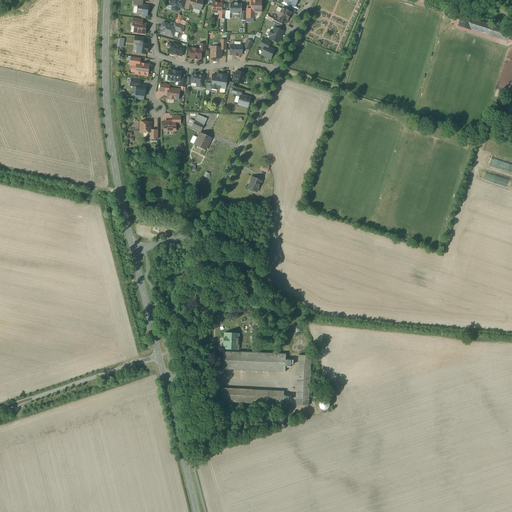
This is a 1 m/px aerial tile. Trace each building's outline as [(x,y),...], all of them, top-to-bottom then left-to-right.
[(182,0),(169,0),(169,3),(174,4),(172,10),(177,11),(178,7),(180,8),(182,0)] [(191,0),(192,1),(190,7),(201,10),(203,1),(200,0),(191,0)] [(261,1),(252,1),(251,9),(251,12),(254,12),(256,12),(257,13),(260,13),(260,12),(261,12),(262,11),(262,7),(261,6),(261,1)] [(222,4),(213,3),(212,12),(219,13),(221,13),(221,10),(222,4)] [(237,3),(235,3),(234,4),(230,4),(230,14),(233,14),(238,14),(241,14),(242,12),(242,4),(237,4),(237,3)] [(148,6),(139,5),(137,14),(147,15),(148,6)] [(251,9),(246,9),(246,12),(246,18),(249,18),(254,18),(254,12),(251,12),(251,9)] [(291,13),(282,9),(278,19),(283,22),(286,23),(288,20),(289,19),(290,17),(290,16),(291,13)] [(510,31),(474,20),(474,19),(462,15),(459,26),(470,30),(470,29),(507,41),(510,31)] [(278,19),(275,18),(273,23),(275,24),(281,26),(283,22),(278,19)] [(142,24),(136,23),(134,33),(145,35),(146,24),(142,24)] [(174,27),(169,25),(169,24),(164,23),(163,24),(161,29),(162,29),(161,33),(166,35),(165,35),(168,36),(173,37),(175,30),(176,28),(174,27)] [(184,26),(175,23),(174,27),(176,28),(175,30),(182,32),(184,26)] [(280,30),(275,28),(274,28),(273,31),(271,30),(269,36),(270,36),(269,39),(278,43),(283,32),(280,30)] [(253,42),(247,40),(243,48),(249,50),(253,42)] [(271,43),(263,40),(260,46),(264,48),(265,46),(268,48),(271,43)] [(143,43),(139,43),(138,45),(137,53),(146,54),(147,51),(148,47),(147,47),(148,44),(143,43)] [(184,47),(172,43),(169,52),(178,55),(182,56),(183,50),(184,47)] [(242,46),(231,45),(230,55),(242,55),(242,46)] [(268,48),(265,46),(264,48),(261,55),(270,59),(274,50),(268,48)] [(221,48),(212,47),(211,58),(221,58),(221,50),(221,48)] [(199,49),(191,49),(190,58),(194,59),(193,59),(197,59),(201,59),(201,52),(201,49),(199,49)] [(140,58),(131,57),(130,65),(137,66),(137,63),(140,64),(140,58)] [(140,64),(137,63),(137,66),(136,74),(148,75),(149,65),(140,64)] [(181,72),(170,70),(168,80),(179,82),(180,82),(180,79),(181,72)] [(245,74),(236,72),(234,82),(243,84),(245,74)] [(204,76),(192,74),(192,77),(191,82),(198,83),(197,86),(202,87),(204,76)] [(218,74),(218,76),(213,75),(211,84),(211,89),(212,89),(217,90),(217,88),(221,88),(225,89),(226,88),(227,81),(227,79),(226,79),(227,75),(223,74),(222,75),(218,74)] [(187,80),(180,79),(180,82),(179,82),(179,87),(181,87),(186,88),(186,85),(187,80)] [(170,85),(161,84),(160,91),(168,92),(169,88),(169,89),(170,85)] [(140,85),(137,85),(137,87),(136,95),(145,96),(146,86),(140,85)] [(169,89),(169,88),(168,92),(167,98),(178,100),(180,90),(169,89)] [(241,96),(240,96),(238,104),(248,107),(250,98),(241,96)] [(200,121),(196,119),(192,127),(201,131),(207,119),(202,117),(200,121)] [(173,122),(164,122),(164,131),(176,131),(176,124),(176,122),(173,122)] [(151,123),(140,123),(140,132),(142,132),(144,134),(145,134),(147,132),(150,132),(151,132),(151,131),(151,123)] [(211,138),(200,133),(198,139),(195,145),(206,150),(208,145),(207,145),(210,139),(211,139),(211,138)] [(266,166),(262,164),(260,169),(267,173),(269,169),(265,167),(266,166)] [(262,181),(253,177),(247,188),(257,193),(262,181)] [(239,334),(224,333),(224,338),(224,344),(224,349),(238,350),(239,334)] [(299,333),(296,333),(294,334),(292,336),(290,338),(289,340),(289,342),(289,345),(289,347),(291,349),(292,351),(294,353),(297,353),(299,354),(302,353),(304,352),(306,351),(308,349),(309,347),(309,344),(309,342),(308,339),(307,337),(306,335),(303,334),(301,333),(299,333)] [(286,355),(224,352),(223,369),(285,372),(286,355)] [(311,356),(299,355),(296,405),(309,405),(311,356)] [(284,391),(222,388),(221,401),(283,404),(284,391)]
